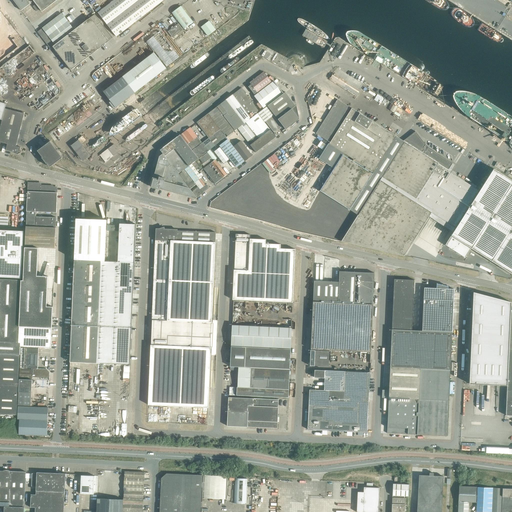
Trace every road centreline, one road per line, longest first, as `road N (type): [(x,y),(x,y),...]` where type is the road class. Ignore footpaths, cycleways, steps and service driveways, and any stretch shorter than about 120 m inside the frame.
road 1 (unclassified): [(194,210),(305,120),(298,84),(263,65),(156,145),(142,197)]
road 2 (tertiary): [(155,455),(296,469),(414,461),(511,470)]
road 3 (unclassified): [(213,435),(134,429),(151,199)]
road 4 (unclassified): [(57,450),(70,179)]
road 5 (unclassified): [(213,435),(228,219)]
road 6 (unclassified): [(296,438),(307,242)]
road 7 (unclassified): [(377,442),(387,260)]
road 8 (unclassified): [(453,445),(467,279)]
road 9 (unclassified): [(0,458),(154,465)]
road 10 (unclassified): [(72,92),(95,62),(174,4)]
road 11 (unknown): [(316,74),(395,124),(419,109)]
